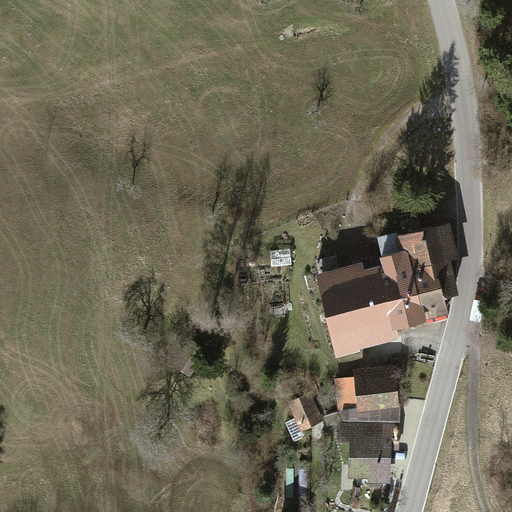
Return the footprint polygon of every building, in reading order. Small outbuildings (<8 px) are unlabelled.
[(361,261),(317,273),(337,355),(400,339),(397,326),(450,313),(445,297),(459,294),(452,258),(459,257),(450,221),(395,235),(399,251),(380,256),(382,264),(363,268),(361,261)] [(191,378),(201,362),(193,357),(184,373),(191,378)] [(343,410),(343,420),(402,422),(395,364),(353,368),(354,376),(357,406),(343,410)] [(357,406),(354,376),(334,378),(338,410),(343,410),(357,406)] [(310,392),(288,403),(301,432),(324,421),(310,392)] [(401,451),(402,422),(343,420),(338,420),(337,441),(350,441),(349,478),(368,478),(367,484),(392,485),(394,451),(401,451)]
